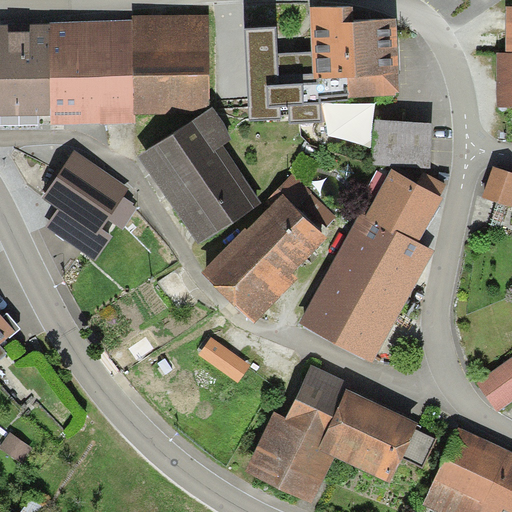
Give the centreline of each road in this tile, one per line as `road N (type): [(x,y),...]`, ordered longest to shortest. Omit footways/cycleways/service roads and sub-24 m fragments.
road 1 (tertiary): [(0,215),(50,319),(146,444),(201,489),(247,511)]
road 2 (residential): [(511,432),(461,396),(435,347),(432,307),(470,143)]
road 3 (residential): [(396,0),(443,38),(462,87),(470,143)]
